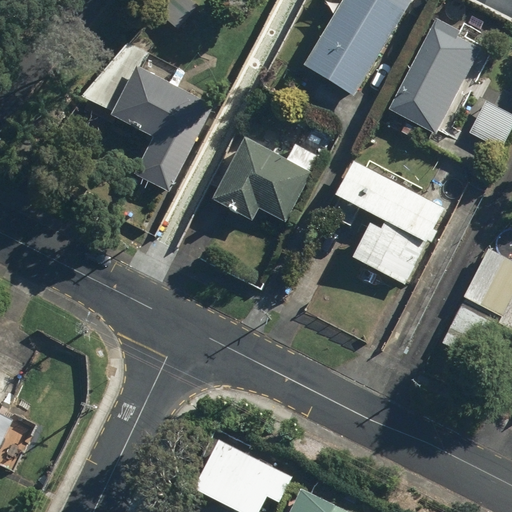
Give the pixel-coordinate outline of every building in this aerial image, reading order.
[(414,8),(402,0),(349,0),(307,64),(356,96),(414,8)] [(434,22),(389,112),(408,122),(402,133),(419,142),(425,130),(438,137),(484,47),(434,22)] [(221,110),(177,87),(183,74),(128,46),(85,99),(116,116),(114,120),(155,141),(136,179),(175,199),(221,110)] [(511,134),(511,118),(484,104),(469,134),(503,151),(511,134)] [(289,162),(245,139),(212,202),(253,224),(259,213),(286,227),(321,159),(297,147),(289,162)] [(445,212),(353,164),(324,219),(351,233),(361,212),(375,219),(352,262),(404,289),(445,212)] [(511,265),(489,254),(450,331),(490,351),(502,326),(511,331),(511,265)] [(0,462),(18,425),(0,416),(0,462)] [(291,480),(217,442),(193,491),(233,511),(261,511),(268,499),(278,505),(291,480)] [(345,511),(304,491),(292,511),(345,511)]
